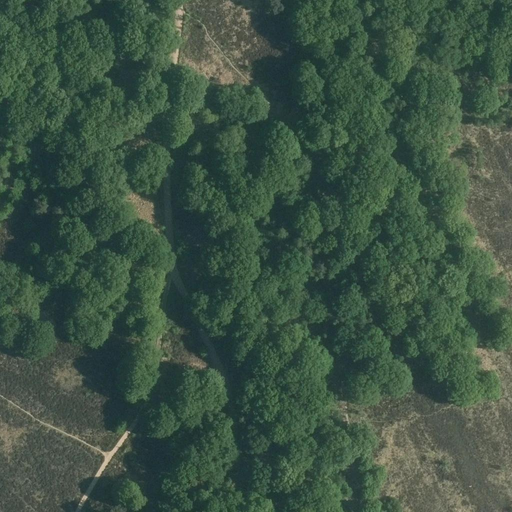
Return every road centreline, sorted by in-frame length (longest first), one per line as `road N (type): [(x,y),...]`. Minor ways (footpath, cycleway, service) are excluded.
road 1 (track): [(177,3),(169,240),(230,399),(243,511)]
road 2 (track): [(109,457),(153,394),(173,267)]
